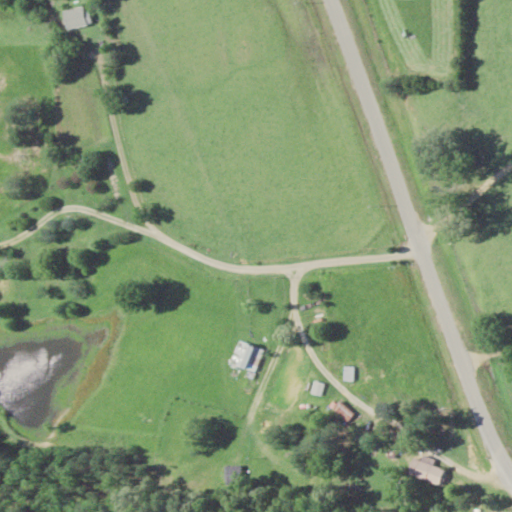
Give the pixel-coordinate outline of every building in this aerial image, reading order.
[(60,12),(65,31),(89,25),(84,5),(60,12)] [(253,375),(264,352),(239,341),(228,363),(253,375)] [(343,380),(352,381),(353,368),(344,367),(343,380)] [(352,415),(338,403),(332,410),(346,421),(352,415)] [(406,474),(439,486),(446,464),(413,453),(406,474)]
